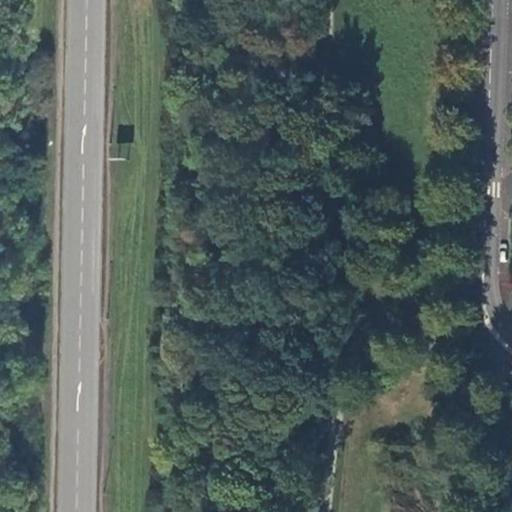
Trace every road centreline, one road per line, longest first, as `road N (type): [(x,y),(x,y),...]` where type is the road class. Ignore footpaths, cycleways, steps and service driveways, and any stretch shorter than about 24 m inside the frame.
road 1 (primary): [(88,0),(80,511)]
road 2 (residential): [(511,353),(482,317),(479,281),(489,0)]
